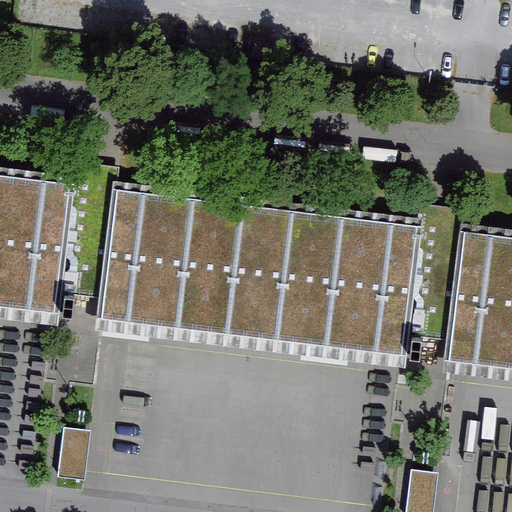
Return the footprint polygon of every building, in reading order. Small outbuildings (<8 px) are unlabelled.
[(72,170),(70,183),(55,308),(54,312),(101,318),(101,314),(117,189),(118,175),(72,170)] [(70,183),(0,174),(0,301),(55,308),(70,183)] [(417,225),(117,189),(101,314),(402,350),(417,225)] [(419,212),(417,225),(402,350),(402,354),(449,360),(449,356),(464,231),(466,217),(419,212)] [(511,236),(464,231),(449,356),(511,363),(511,236)] [(64,426),(58,475),(84,478),(90,429),(64,426)] [(412,469),(406,511),(433,511),(438,472),(412,469)]
